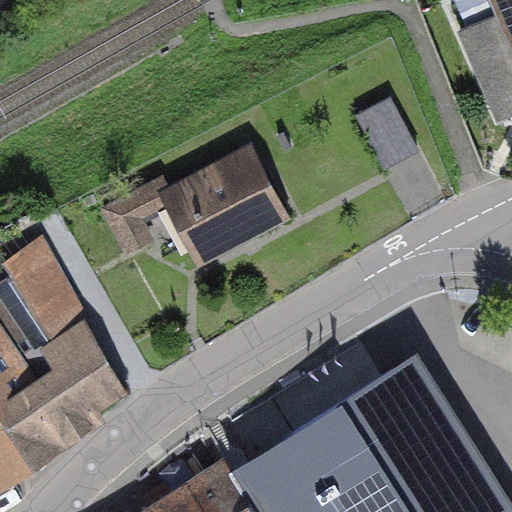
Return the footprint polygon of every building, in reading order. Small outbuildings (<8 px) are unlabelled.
[(511,0),(494,0),(488,3),(511,60),(511,0)] [(393,103),(355,123),(381,168),(418,148),(393,103)] [(164,180),(200,253),(291,209),(255,136),(164,180)] [(39,251),(0,275),(0,478),(131,394),(39,251)] [(511,511),(511,481),(417,328),(235,439),(279,511),(511,511)] [(269,511),(227,444),(118,511),(269,511)]
